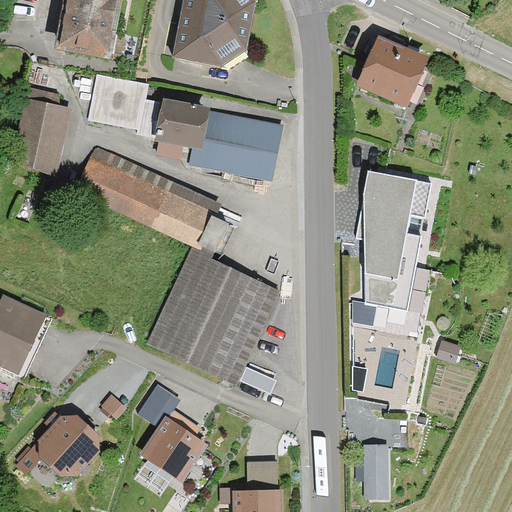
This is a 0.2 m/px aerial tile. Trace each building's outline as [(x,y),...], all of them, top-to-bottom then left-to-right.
[(78,0),(70,42),(135,56),(146,0),(78,0)] [(191,0),(180,51),(250,66),(265,0),(191,0)] [(425,59),(379,42),(363,86),(408,103),(425,59)] [(162,156),(276,178),(288,117),(153,91),(155,80),(100,69),(91,117),(167,132),(162,156)] [(372,189),(371,301),(418,308),(423,276),(412,275),(430,178),(377,166),(372,189)] [(196,245),(152,343),(245,384),(289,286),(196,245)] [(8,292),(0,309),(0,359),(26,372),(54,314),(8,292)] [(164,423),(182,395),(159,381),(141,409),(164,423)] [(199,433),(204,425),(178,408),(173,416),(199,433)] [(68,414),(22,458),(34,471),(49,458),(68,474),(90,471),(111,449),(110,426),(91,412),(68,414)] [(165,424),(144,457),(183,481),(203,448),(165,424)] [(390,445),(365,445),(366,499),(391,499),(390,445)] [(281,511),(281,478),(245,479),(245,499),(223,499),(223,511),(281,511)]
